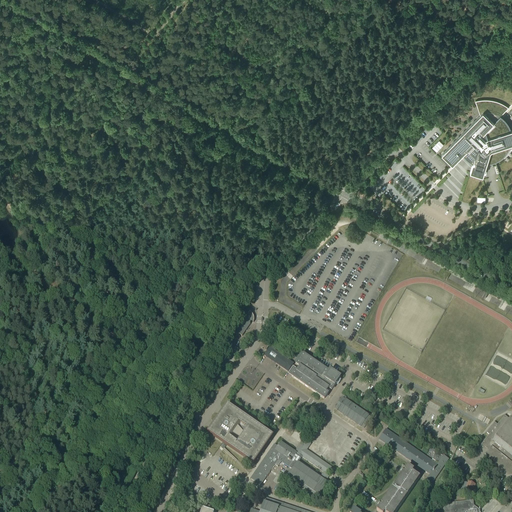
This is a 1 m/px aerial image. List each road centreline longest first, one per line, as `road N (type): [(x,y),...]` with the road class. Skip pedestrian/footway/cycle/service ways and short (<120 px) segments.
road 1 (secondary): [(344,194),(9,0)]
road 2 (track): [(156,34),(214,58),(348,170)]
road 3 (unknown): [(348,170),(511,6)]
road 4 (secondary): [(511,291),(344,194)]
road 5 (track): [(422,119),(511,26)]
